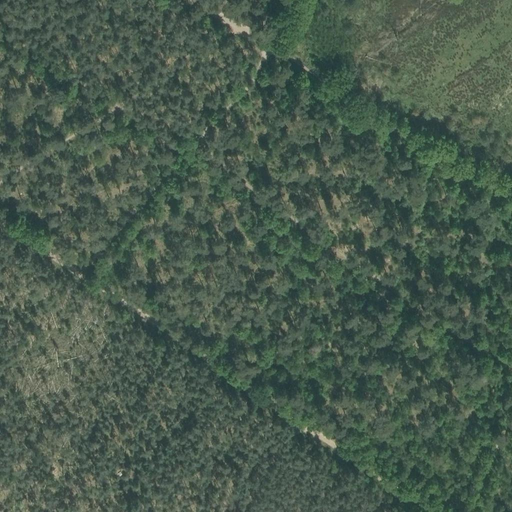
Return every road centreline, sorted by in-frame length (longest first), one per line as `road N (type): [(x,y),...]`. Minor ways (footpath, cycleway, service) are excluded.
road 1 (track): [(439,511),(82,274)]
road 2 (unknown): [(197,145),(511,366)]
road 3 (track): [(274,49),(511,195)]
road 4 (track): [(82,274),(186,147)]
